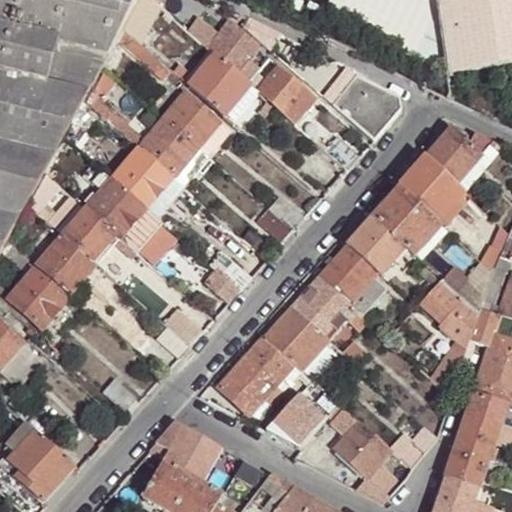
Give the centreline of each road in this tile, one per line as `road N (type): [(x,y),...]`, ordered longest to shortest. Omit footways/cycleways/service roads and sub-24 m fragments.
road 1 (residential): [(172,398),(433,105),(511,144)]
road 2 (residential): [(172,398),(358,511)]
road 3 (residential): [(71,511),(172,398)]
